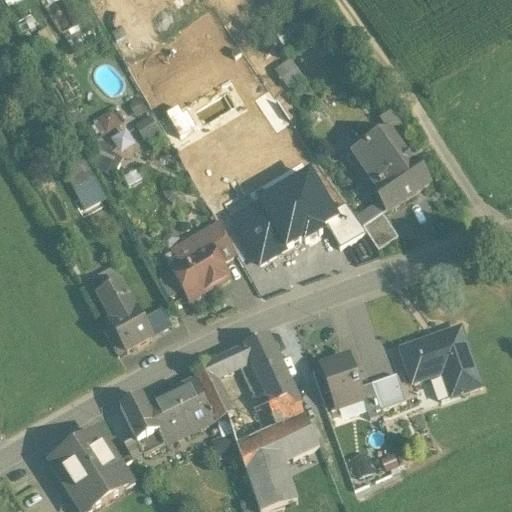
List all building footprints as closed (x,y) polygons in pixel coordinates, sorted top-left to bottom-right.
[(117,124),(109,111),(98,118),(107,131),(117,124)] [(159,137),(149,123),(139,129),(149,144),(159,137)] [(121,155),(136,144),(125,131),(111,142),(121,155)] [(405,156),(390,133),(353,158),(375,191),(372,193),(387,215),(429,187),(414,165),(408,169),(401,158),(405,156)] [(112,177),(120,164),(108,158),(101,171),(112,177)] [(63,173),(84,212),(106,201),(85,162),(63,173)] [(312,178),(261,206),(287,253),(306,243),(307,245),(323,236),(322,234),(338,225),(312,178)] [(234,222),(260,268),(287,253),(261,206),(234,222)] [(382,218),(362,231),(368,240),(378,254),(397,241),(382,218)] [(218,227),(195,240),(202,253),(209,249),(220,268),(237,258),(218,227)] [(220,268),(209,249),(202,253),(171,271),(184,294),(182,300),(185,305),(191,308),(196,305),(198,298),(227,281),(220,268)] [(111,272),(98,280),(107,296),(120,288),(111,272)] [(150,342),(120,288),(107,296),(98,301),(103,308),(101,314),(105,320),(110,322),(113,326),(111,327),(126,354),(126,355),(150,342)] [(431,342),(400,353),(412,387),(443,376),(441,372),(450,369),(460,398),(481,390),(462,336),(433,347),(431,342)] [(267,339),(243,350),(248,361),(250,366),(240,371),(253,398),(264,395),(288,384),(267,339)] [(243,350),(208,366),(213,377),(248,361),(243,350)] [(359,391),(350,364),(339,368),(337,363),(321,369),(336,412),(362,403),(363,403),(359,391)] [(213,377),(208,366),(191,374),(217,425),(226,420),(233,417),(213,377)] [(396,379),(371,387),(380,414),(405,405),(396,379)] [(193,383),(145,407),(141,398),(120,409),(143,458),(175,442),(165,421),(203,402),(193,383)] [(288,384),(264,395),(272,408),(241,423),(236,423),(233,417),(226,420),(244,470),(281,457),(284,467),(319,450),(288,384)] [(380,414),(371,387),(359,391),(363,403),(362,403),(369,423),(382,419),(380,414)] [(203,402),(165,421),(175,442),(214,423),(203,402)] [(98,436),(80,447),(79,444),(66,453),(68,455),(50,466),(79,511),(87,507),(90,511),(93,511),(123,493),(119,486),(127,481),(98,436)] [(281,457),(244,470),(257,511),(277,511),(297,505),(284,467),(281,457)]
